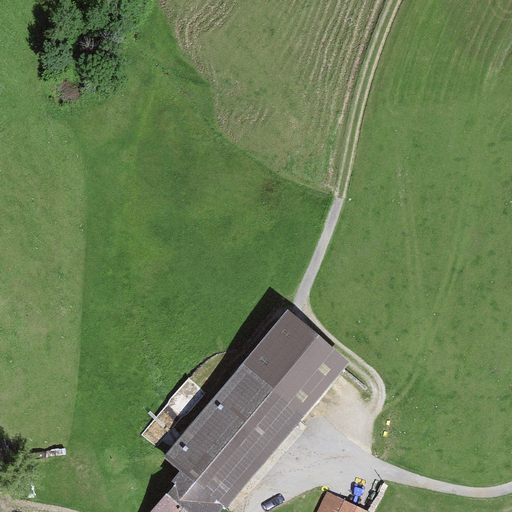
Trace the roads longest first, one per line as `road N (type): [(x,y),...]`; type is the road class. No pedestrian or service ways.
road 1 (track): [(335,456),(339,419),(293,353),(292,331),(348,204),(401,0)]
road 2 (track): [(335,456),(467,489),(511,488)]
